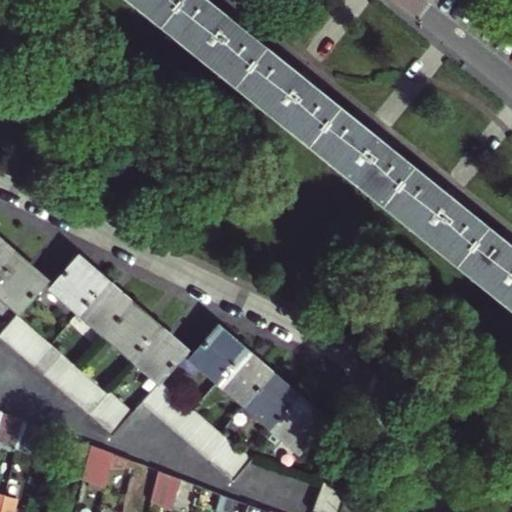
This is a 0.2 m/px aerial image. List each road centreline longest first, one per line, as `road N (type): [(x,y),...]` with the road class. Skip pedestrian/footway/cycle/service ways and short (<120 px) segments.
road 1 (residential): [(0,183),(337,349),(377,388),(447,511)]
road 2 (residential): [(511,83),(407,0)]
